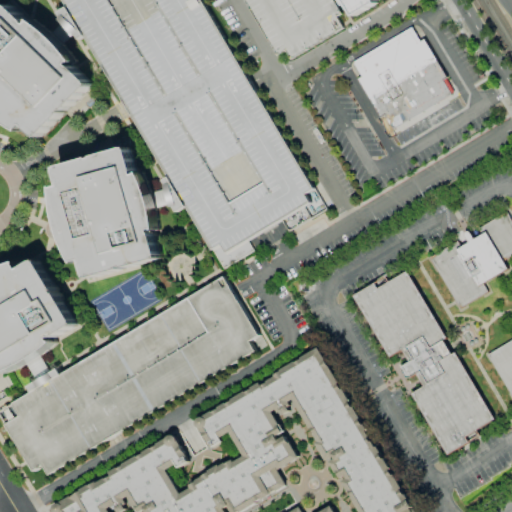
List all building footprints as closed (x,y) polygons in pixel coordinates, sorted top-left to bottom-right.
[(62,18),(59,12),(69,6),(65,0),(203,0),(315,189),(306,194),(311,202),(247,239),(254,251),(224,269),(187,207),(177,212),(174,207),(172,207),(167,185),(164,180),(170,177),(128,107),(86,36),(81,40),(78,35),(77,36),(61,20),(62,18)] [(245,0),(278,54),(284,50),(291,61),(345,29),(338,18),(342,15),(333,0),(245,0)] [(344,0),(355,19),(387,0),(344,0)] [(0,16),(10,6),(12,5),(14,7),(14,6),(30,21),(30,22),(32,24),(35,21),(34,21),(35,19),(40,23),(45,27),(49,30),(52,34),(57,28),(69,39),(63,45),(68,49),(70,50),(74,55),(77,60),(73,64),(76,67),(77,66),(93,81),(92,82),(94,84),(70,110),(69,109),(66,112),(67,112),(45,136),(44,135),(42,137),(41,135),(40,136),(31,127),(29,124),(23,130),(15,125),(7,120),(0,114),(0,16)] [(394,129),(386,115),(381,117),(358,79),(363,76),(354,62),(412,28),(420,42),(424,39),(447,78),(443,80),(452,94),(394,129)] [(57,188),(65,186),(65,182),(63,183),(60,171),(61,170),(60,168),(63,167),(62,167),(94,158),(98,157),(98,156),(129,148),(131,148),(132,150),(133,150),(139,171),(138,172),(139,175),(144,173),(149,182),(152,192),(161,189),(166,206),(157,208),(159,219),(160,228),(155,230),(156,233),(157,233),(163,255),(162,255),(163,257),(160,258),(161,259),(129,268),(129,267),(125,268),(125,269),(94,278),(94,277),(92,278),(91,275),(90,276),(87,264),(88,263),(87,260),(78,262),(74,253),(70,245),(66,236),(64,226),(61,217),(59,207),(58,198),(57,188)] [(467,232),(468,231),(470,232),(471,233),(475,240),(483,235),(479,229),(507,212),(511,220),(511,256),(504,261),(508,269),(483,284),(488,292),(460,309),(430,258),(458,241),(462,247),(470,243),(465,236),(465,235),(465,233),(467,232)] [(0,271),(3,270),(11,266),(20,263),(25,270),(28,268),(28,267),(38,261),(39,262),(41,260),(42,262),(43,262),(59,290),(61,294),(62,293),(78,321),(78,322),(79,324),(77,325),(77,326),(58,337),(57,337),(55,338),(58,343),(50,350),(42,356),(47,365),(33,373),(28,365),(18,369),(9,372),(6,368),(3,370),(0,371),(0,271)] [(448,455),(412,394),(425,386),(417,374),(408,379),(401,368),(410,363),(403,350),(390,357),(354,296),(386,277),(389,282),(407,271),(447,338),(444,340),(452,355),(456,353),(496,419),(477,430),(481,436),(448,455)] [(51,475),(45,465),(35,471),(0,413),(33,393),(30,387),(60,369),(63,375),(225,277),(232,289),(260,335),(249,342),(255,351),(117,435),(51,475)] [(511,395),(488,355),(511,340),(511,395)] [(292,511),(300,507),(303,511),(323,511),(333,506),(336,511),(362,511),(344,482),(348,479),(346,476),(342,479),(331,462),(336,460),(334,457),(328,461),(318,444),(321,442),(295,399),(291,402),(293,406),(290,408),(292,411),(286,415),(283,412),(280,414),(278,410),(273,413),(281,425),(285,431),(277,437),(279,441),(286,437),(290,444),(292,443),(301,457),(279,471),(288,485),(278,491),(277,490),(272,493),(273,494),(263,500),(263,499),(257,502),(258,503),(243,511),(241,511),(239,511),(233,511),(229,506),(225,508),(227,511),(145,511),(142,511),(139,511),(130,497),(126,499),(130,504),(126,506),(128,510),(125,511),(120,511),(119,509),(117,510),(115,506),(110,509),(111,511),(55,511),(54,510),(53,509),(54,507),(55,506),(56,504),(58,504),(60,504),(70,497),(71,498),(83,491),(82,490),(91,485),(91,486),(98,482),(99,484),(112,475),(111,473),(119,468),(120,469),(125,466),(125,465),(139,456),(140,457),(145,454),(145,453),(153,447),(154,448),(159,445),(158,444),(167,439),(168,440),(168,439),(169,437),(170,436),(172,435),(174,435),(176,435),(177,436),(179,438),(180,439),(180,441),(189,456),(187,457),(190,462),(180,467),(178,464),(168,470),(171,475),(172,475),(183,494),(192,488),(191,485),(198,481),(197,480),(211,472),(210,471),(220,465),(221,466),(227,463),(228,464),(234,460),(236,462),(246,456),(232,432),(222,438),(224,442),(214,448),(209,439),(208,440),(202,429),(200,428),(198,426),(198,425),(198,423),(198,422),(199,420),(201,418),(203,418),(214,411),(214,412),(221,408),(220,407),(228,403),(229,404),(234,401),(233,400),(247,392),(253,389),(253,388),(261,383),(263,386),(269,383),(269,382),(277,377),(276,375),(283,371),(282,370),(297,362),(297,363),(303,359),(303,358),(320,348),(327,360),(326,360),(330,366),(331,366),(341,383),(339,384),(343,390),(344,389),(352,401),(350,402),(353,408),(355,407),(362,419),(361,419),(364,425),(365,424),(369,430),(367,431),(371,437),(370,438),(372,442),(373,441),(377,447),(379,446),(382,452),(380,454),(384,459),(386,458),(392,468),(390,470),(393,475),(395,474),(404,489),(402,490),(405,495),(407,494),(411,502),(410,502),(414,509),(415,511),(292,511)]
